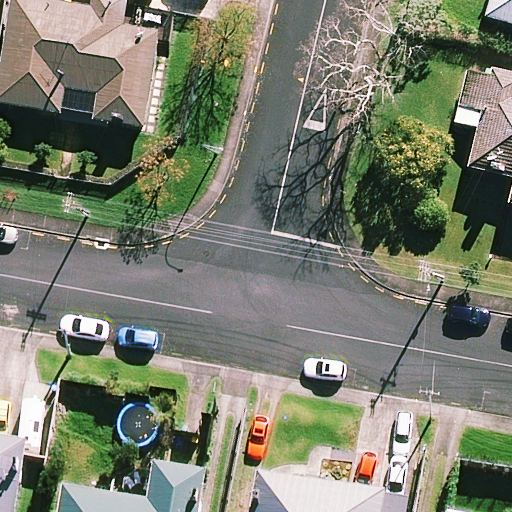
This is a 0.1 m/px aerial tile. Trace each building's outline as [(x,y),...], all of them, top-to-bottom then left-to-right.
[(101,0),(100,11),(34,0),(17,0),(1,103),(67,114),(71,87),(105,93),(100,122),(151,130),(166,34),(133,28),(137,0),(101,0)] [(511,0),(497,0),(493,17),(511,22),(511,0)] [(511,76),(472,69),(461,124),(484,129),(476,168),(511,175),(511,76)] [(0,511),(16,511),(27,451),(0,446),(0,511)] [(199,511),(204,479),(156,473),(151,507),(63,495),(61,511),(199,511)] [(382,511),(384,499),(263,480),(257,511),(382,511)]
